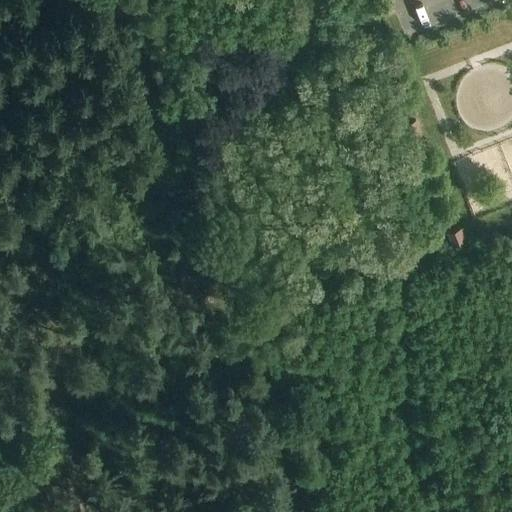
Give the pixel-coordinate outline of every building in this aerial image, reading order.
[(511,8),(508,0),(493,0),(501,15),(511,9),(511,8)] [(461,10),(403,23),(407,39),(465,26),(461,10)] [(435,67),(421,74),(426,84),(440,78),(435,67)] [(416,119),(405,123),(412,140),(422,137),(423,136),(417,123),(416,119)] [(511,150),(455,170),(462,191),(511,174),(511,150)] [(447,231),(452,245),(466,240),(460,226),(447,231)]
